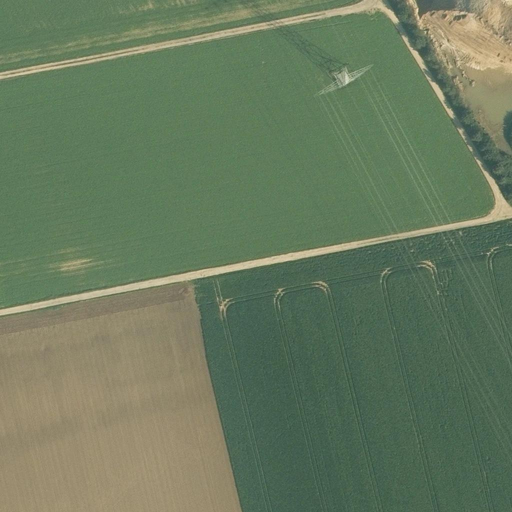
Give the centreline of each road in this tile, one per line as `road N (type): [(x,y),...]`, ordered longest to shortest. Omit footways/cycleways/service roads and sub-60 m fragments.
road 1 (track): [(511,213),(0,311)]
road 2 (track): [(385,1),(0,74)]
road 3 (track): [(509,214),(383,0)]
